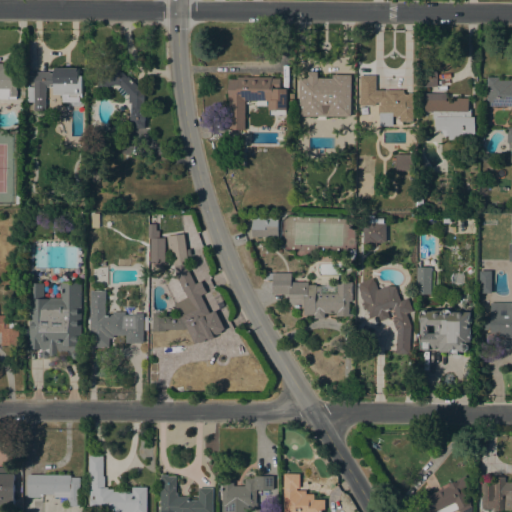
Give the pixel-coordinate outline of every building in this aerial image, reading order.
[(0,65),(2,65),(2,67),(16,67),(16,99),(0,99),(0,65)] [(54,85),(49,85),(49,87),(45,87),(45,110),(33,110),(33,102),(27,102),(27,87),(34,87),(34,72),(49,72),(49,73),(54,73),(54,71),(55,71),(55,68),(77,68),(77,71),(79,71),(79,76),(82,76),(82,94),(78,94),(78,102),(62,102),(62,94),(54,94),(54,85)] [(97,70),(120,69),(126,77),(128,76),(137,86),(144,86),(144,108),(145,108),(145,128),(131,128),(131,103),(127,103),(126,100),(126,98),(126,95),(127,93),(119,85),(109,85),(109,86),(98,87),(98,84),(96,84),(96,82),(97,82),(97,70)] [(298,108),(299,99),(300,99),(300,77),(308,78),(308,71),(318,71),(317,78),(332,78),(332,74),(351,74),(351,116),(299,115),(299,108),(298,108)] [(437,87),(422,86),(422,71),(437,71),(437,87)] [(403,90),(403,93),(412,93),(413,121),(400,121),(400,116),(392,116),(392,125),(379,125),(379,115),(378,115),(378,105),(381,105),(380,102),(375,102),(375,105),(360,105),(360,76),(375,75),(375,90),(403,90)] [(271,77),(271,78),(279,78),(279,89),(286,89),(286,115),(270,115),(270,110),(269,110),(269,101),(266,101),(266,106),(256,106),(256,108),(245,108),(244,129),(229,129),(229,79),(237,79),(237,77),(271,77)] [(502,77),(502,80),(511,80),(511,106),(486,106),(486,77),(502,77)] [(446,101),(456,101),(456,98),(468,98),(468,109),(470,109),(470,117),(474,117),(474,140),(448,139),(448,129),(435,129),(435,119),(432,118),(432,112),(422,112),(422,93),(446,93),(446,101)] [(414,154),(414,170),(395,170),(395,154),(414,154)] [(99,213),(99,227),(91,228),(91,213),(99,213)] [(278,216),(278,237),(252,237),(252,215),(278,216)] [(386,242),(383,242),(383,243),(378,243),(377,242),(376,242),(376,246),(372,246),(372,243),(363,243),(364,223),(366,223),(366,218),(383,218),(383,223),(386,223),(386,242)] [(156,224),(156,230),(159,230),(159,235),(148,236),(148,224),(156,224)] [(184,234),(186,250),(188,250),(189,255),(187,255),(189,273),(195,284),(196,283),(198,287),(199,287),(201,289),(199,290),(201,295),(206,305),(205,305),(210,315),(203,319),(204,321),(202,322),(203,325),(190,332),(187,327),(184,329),(165,330),(165,331),(153,331),(152,313),(178,312),(173,304),(187,297),(175,274),(172,252),(169,253),(166,236),(184,234)] [(430,294),(416,294),(417,267),(431,267),(430,294)] [(321,293),(337,293),(337,282),(352,282),(352,286),(351,286),(351,293),(352,293),(352,301),(349,301),(349,314),(352,314),(352,316),(336,316),(336,313),(324,313),(324,318),(314,318),(314,315),(304,315),(304,306),(289,306),(289,293),(272,293),(272,279),(266,279),(266,273),(291,273),(291,282),(308,282),(308,285),(316,285),(316,286),(321,286),(321,293)] [(395,286),(400,300),(408,298),(413,311),(406,314),(411,326),(409,354),(395,353),(397,330),(396,330),(392,320),(393,319),(392,317),(395,316),(393,309),(387,312),(389,317),(380,321),(377,315),(370,318),(366,309),(364,310),(361,303),(364,302),(362,299),(361,299),(359,294),(360,293),(358,287),(360,282),(373,278),(374,281),(378,289),(388,286),(395,286)] [(29,283),(44,283),(43,298),(60,298),(60,282),(81,283),(80,356),(79,356),(78,358),(75,359),(72,358),(70,356),(48,356),(47,358),(45,358),(43,358),(42,357),(41,356),(41,355),(41,353),(42,351),(41,349),(28,349),(29,283)] [(105,291),(105,315),(112,315),(112,311),(125,312),(125,315),(132,315),(132,313),(143,313),(143,343),(125,343),(125,335),(113,335),(113,338),(109,338),(109,347),(89,347),(90,290),(105,291)] [(511,338),(499,338),(499,339),(485,339),(485,334),(490,334),(490,329),(484,329),(484,316),(490,316),(490,303),(511,303),(511,338)] [(450,354),(450,352),(441,352),(441,348),(438,348),(438,349),(434,349),(434,348),(430,348),(430,350),(421,350),(421,312),(423,310),(426,310),(427,311),(432,312),(432,310),(443,311),(444,309),(449,309),(452,312),(472,312),(472,345),(470,345),(470,349),(468,351),(459,351),(459,354),(450,354)] [(0,315),(5,315),(4,323),(8,323),(8,322),(17,322),(17,328),(18,328),(18,345),(1,345),(1,332),(0,332),(0,315)] [(89,511),(89,499),(94,499),(94,496),(90,496),(90,477),(88,477),(88,456),(103,456),(103,476),(104,476),(104,487),(107,487),(107,489),(113,489),(113,492),(131,492),(131,487),(146,487),(146,511),(89,511)] [(0,467),(14,467),(14,505),(0,505),(0,467)] [(198,500),(198,487),(212,487),(212,511),(160,511),(160,475),(168,474),(168,476),(176,476),(176,493),(177,493),(177,496),(189,496),(189,500),(198,500)] [(70,475),(70,477),(79,477),(79,506),(67,506),(67,497),(54,497),(54,494),(42,494),(42,497),(27,497),(27,475),(70,475)] [(471,511),(460,511),(457,511),(456,509),(450,511),(418,511),(414,503),(440,489),(439,487),(450,481),(451,483),(464,475),(470,487),(463,490),(470,504),(471,507),(471,511)] [(245,486),(245,478),(254,478),(254,476),(273,476),(273,490),(256,490),(256,508),(252,508),(252,511),(222,511),(222,504),(221,504),(221,497),(222,497),(222,483),(233,483),(233,486),(245,486)] [(493,481),(493,477),(505,477),(505,482),(511,482),(511,511),(503,511),(502,511),(495,511),(493,511),(493,509),(490,508),(490,509),(484,509),(481,508),(481,481),(493,481)] [(283,511),(283,486),(289,486),(289,485),(296,485),(296,490),(305,490),(305,494),(314,494),(314,499),(324,499),(324,510),(322,510),(322,511),(283,511)]
